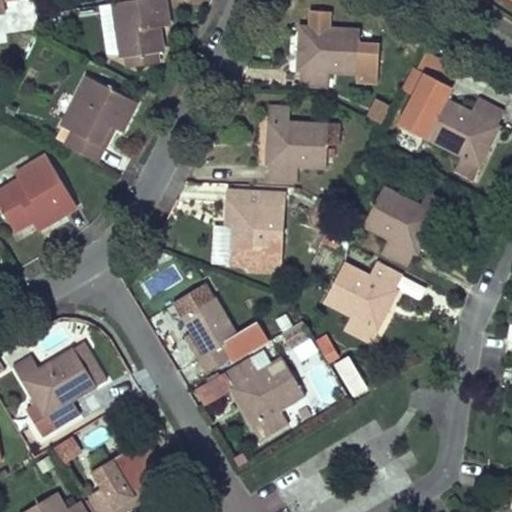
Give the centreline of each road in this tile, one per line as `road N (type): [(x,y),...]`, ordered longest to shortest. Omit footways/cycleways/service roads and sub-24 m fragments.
road 1 (residential): [(245,0),(94,263)]
road 2 (residential): [(94,263),(243,511)]
road 3 (residential): [(383,511),(446,474),(473,321),(498,267)]
